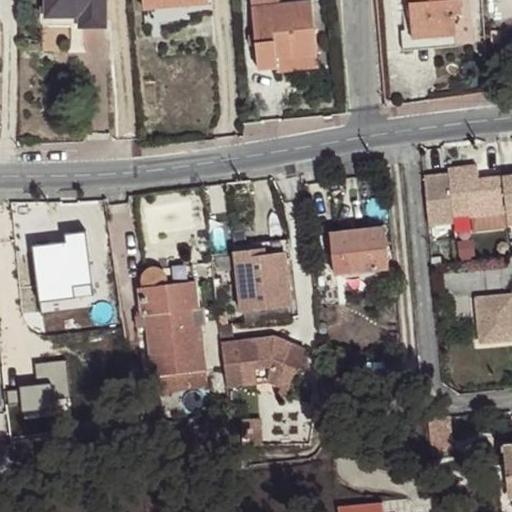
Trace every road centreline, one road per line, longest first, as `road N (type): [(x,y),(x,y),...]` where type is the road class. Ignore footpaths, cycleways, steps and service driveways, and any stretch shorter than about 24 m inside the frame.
road 1 (residential): [(0,176),(184,166),(369,137)]
road 2 (unknown): [(415,130),(453,379),(439,389),(338,402)]
road 3 (unknown): [(9,176),(14,0)]
road 4 (residential): [(369,137),(511,118)]
road 5 (residential): [(356,0),(369,137)]
